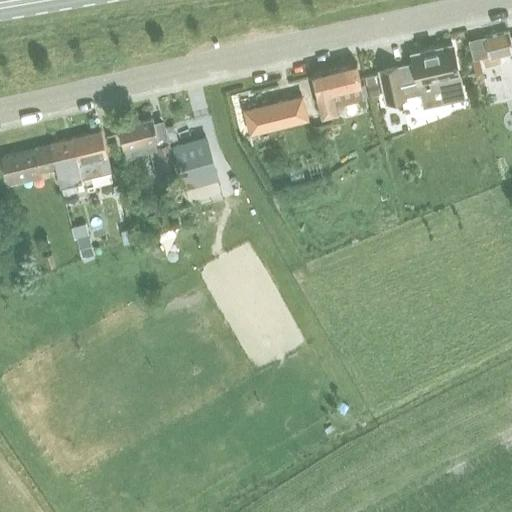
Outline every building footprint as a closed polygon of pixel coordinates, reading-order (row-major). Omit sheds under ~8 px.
[(486,35),(469,39),(473,57),(484,54),(486,64),(501,61),(499,52),(511,48),(511,33),(511,31),(486,37),(486,35)] [(398,63),(376,68),(384,102),(407,97),(406,95),(419,92),(417,82),(440,77),(445,101),(465,96),(461,78),(453,41),(408,51),(411,62),(398,65),(398,63)] [(360,83),(355,64),(312,74),(322,114),(335,110),(334,104),(362,96),(359,84),(360,83)] [(373,77),(364,79),(367,92),(376,89),(373,77)] [(301,95),(242,110),(248,134),(307,119),(301,95)] [(178,176),(169,142),(164,127),(154,129),(151,117),(118,126),(123,146),(154,138),(162,166),(155,168),(159,181),(178,176)] [(50,141),(55,163),(60,182),(110,170),(100,129),(50,141)] [(204,136),(172,145),(183,184),(215,175),(204,136)] [(55,163),(50,141),(49,142),(49,143),(2,155),(8,180),(23,176),(21,171),(55,163)] [(300,168),(287,172),(290,182),(303,178),(300,168)] [(132,189),(124,191),(126,200),(134,198),(132,189)] [(156,210),(145,214),(151,227),(161,222),(156,210)] [(127,226),(120,227),(124,241),(130,239),(127,226)] [(88,233),(76,236),(81,255),(93,251),(88,233)] [(52,252),(44,255),(48,266),(56,263),(52,252)]
